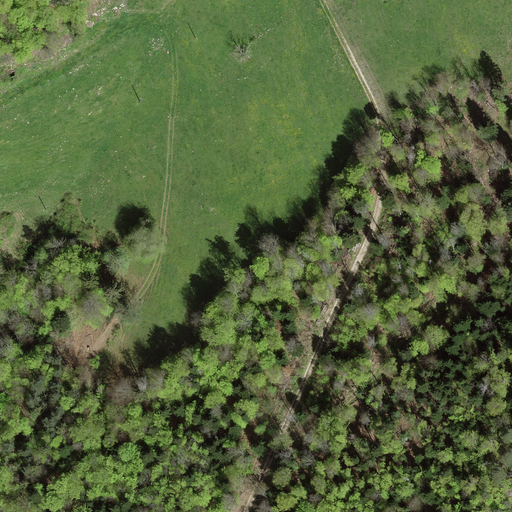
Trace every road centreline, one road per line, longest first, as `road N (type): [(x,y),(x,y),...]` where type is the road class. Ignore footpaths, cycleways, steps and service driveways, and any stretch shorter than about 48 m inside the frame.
road 1 (track): [(0,100),(138,20),(164,22),(174,44),(159,257),(0,506)]
road 2 (track): [(243,511),(369,235),(383,176),(377,117),(320,0)]
road 3 (track): [(261,471),(417,332),(511,208)]
